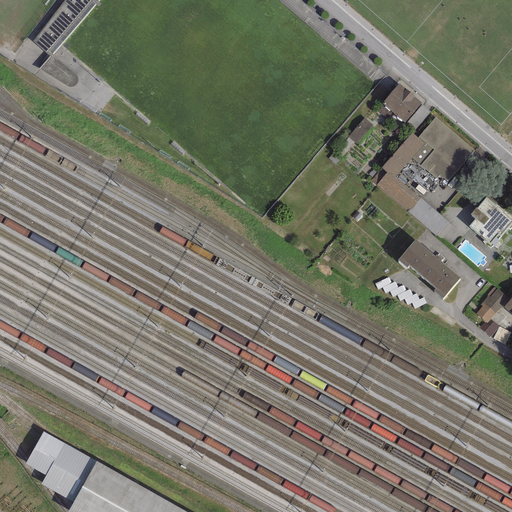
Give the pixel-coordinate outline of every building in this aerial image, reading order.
[(95,0),(63,0),(32,41),(50,56),(52,54),(97,2),(95,0)] [(76,76),(52,54),(50,56),(39,69),(63,84),(68,87),(72,87),(75,86),(76,83),(77,81),(77,78),(76,76)] [(399,84),(382,103),(383,104),(393,113),(404,123),(421,103),(399,84)] [(388,119),(393,113),(383,104),(378,111),(388,119)] [(430,112),(422,105),(406,123),(414,130),(430,112)] [(373,125),(364,118),(347,137),(356,145),(373,125)] [(473,151),(435,118),(417,138),(424,144),(412,157),(437,179),(440,175),(447,181),(473,151)] [(424,144),(417,138),(412,133),(381,168),(386,173),(376,184),(408,212),(420,198),(395,176),(412,157),(424,144)] [(475,219),(469,226),(484,240),(482,242),(490,249),(508,228),(509,230),(511,226),(511,218),(496,204),(495,205),(486,197),(476,208),(470,214),(475,219)] [(448,222),(420,198),(408,212),(436,236),(448,222)] [(415,239),(397,260),(406,268),(409,265),(436,289),(434,291),(442,298),(460,278),(440,261),(442,259),(436,254),(434,256),(415,239)] [(386,278),(375,284),(377,290),(382,288),(389,284),(386,278)] [(394,282),(389,284),(382,288),(384,293),(389,291),(397,288),(394,282)] [(401,286),(397,288),(389,291),(392,297),(397,295),(404,292),(401,286)] [(508,298),(494,287),(487,295),(488,296),(480,305),(482,306),(475,314),(485,322),(487,323),(490,319),(508,298)] [(409,290),(404,292),(397,295),(399,301),(404,299),(411,296),(409,290)] [(415,294),(411,296),(404,299),(407,305),(411,303),(418,300),(415,294)] [(423,298),(418,300),(411,303),(414,309),(426,304),(423,298)] [(479,328),(490,337),(499,327),(490,319),(487,323),(485,322),(479,328)] [(511,333),(499,327),(493,338),(504,344),(511,333)] [(97,464),(43,434),(25,467),(46,478),(41,487),(73,505),(95,464),(97,464)] [(181,511),(95,464),(73,505),(68,511),(181,511)]
